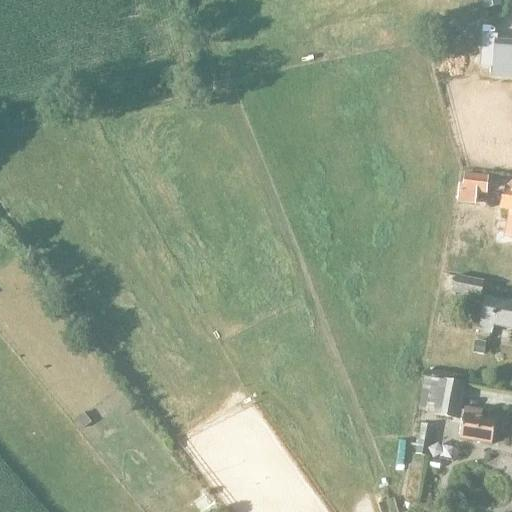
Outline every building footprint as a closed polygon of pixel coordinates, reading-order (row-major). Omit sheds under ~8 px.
[(478,68),(490,70),(489,73),(511,76),(511,43),(495,41),(496,37),(482,35),(478,68)] [(463,175),(461,185),(458,185),(456,202),(474,204),(475,195),(486,196),(488,178),(463,175)] [(502,198),(499,210),(509,212),(503,238),(511,239),(511,198),(511,201),(502,198)] [(455,276),(452,293),(479,299),(482,282),(455,276)] [(511,305),(485,299),(478,333),(489,335),(491,328),(511,332),(511,331),(511,305)] [(417,409),(434,413),(433,416),(460,421),(457,441),(491,447),(496,422),(480,420),(481,412),(460,408),(464,386),(423,379),(417,409)] [(420,425),(414,455),(427,458),(433,428),(420,425)]
